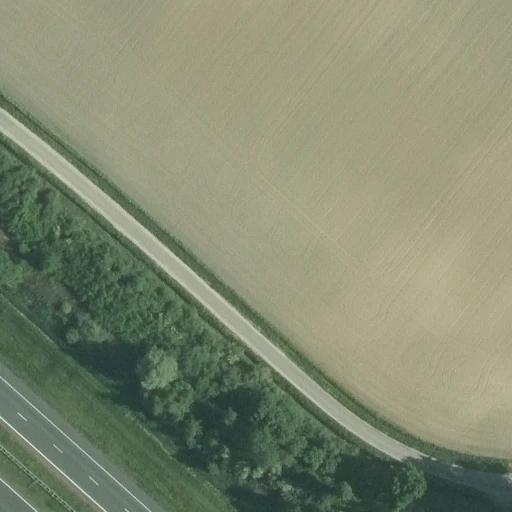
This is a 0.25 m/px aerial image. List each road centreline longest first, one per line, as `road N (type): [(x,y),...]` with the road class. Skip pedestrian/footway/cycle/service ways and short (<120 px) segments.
road 1 (unclassified): [(511,490),(414,462),(352,426),(0,123)]
road 2 (motorway): [(125,511),(0,398)]
